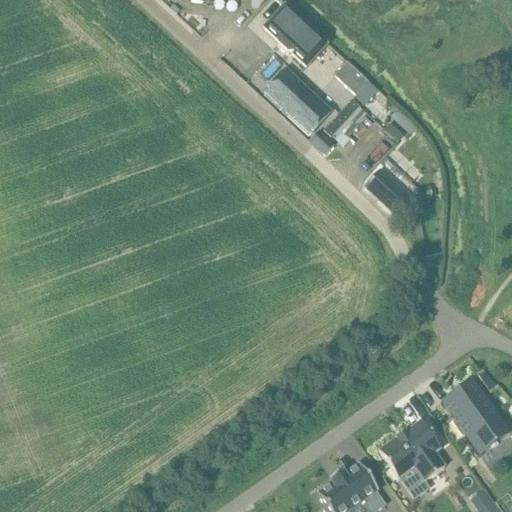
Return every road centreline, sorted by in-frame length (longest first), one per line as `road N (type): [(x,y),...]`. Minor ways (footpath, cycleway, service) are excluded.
road 1 (unclassified): [(232,511),(476,327)]
road 2 (residential): [(140,0),(323,163)]
